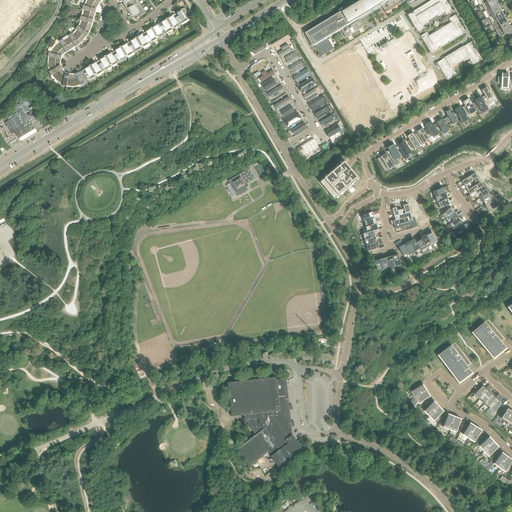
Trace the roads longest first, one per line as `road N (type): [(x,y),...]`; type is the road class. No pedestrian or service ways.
road 1 (unclassified): [(188,53),(0,167)]
road 2 (unknown): [(401,12),(434,59),(354,108),(317,63)]
road 3 (residential): [(511,61),(368,151),(371,185)]
road 4 (unclassified): [(453,511),(410,467),(338,432),(340,373)]
road 5 (unclassified): [(297,31),(317,63),(422,0)]
road 6 (unclassified): [(340,373),(357,281),(330,225)]
road 7 (residential): [(511,453),(484,424),(449,407),(483,371)]
road 8 (residential): [(316,128),(270,55),(238,70)]
